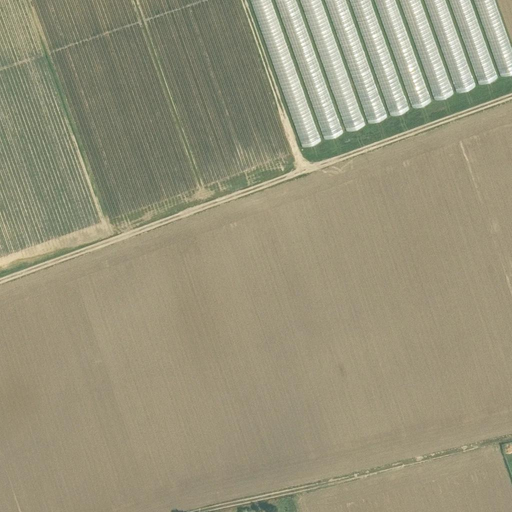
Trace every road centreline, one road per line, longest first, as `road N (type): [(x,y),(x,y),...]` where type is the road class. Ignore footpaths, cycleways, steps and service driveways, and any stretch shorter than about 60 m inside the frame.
road 1 (track): [(0,287),(511,102)]
road 2 (track): [(511,446),(233,511)]
road 3 (track): [(242,0),(303,177)]
